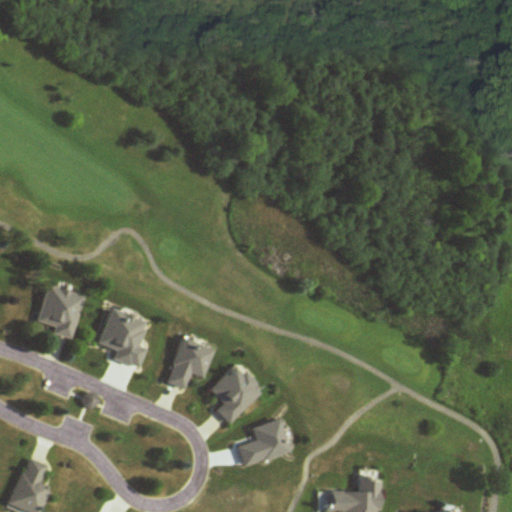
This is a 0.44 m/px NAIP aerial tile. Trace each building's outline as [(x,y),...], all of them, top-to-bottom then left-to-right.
[(69,341),(80,298),(44,289),(34,325),(52,329),(50,336),(69,341)] [(200,380),(211,352),(180,340),(163,386),(181,393),(188,376),(200,380)] [(212,414),(226,427),(260,393),(233,366),(206,393),(220,406),(212,414)] [(38,511),(46,492),(37,488),(44,469),(24,461),(6,507),(18,511),(38,511)] [(377,511),(377,477),(356,477),(356,493),(325,493),(325,511),(377,511)]
